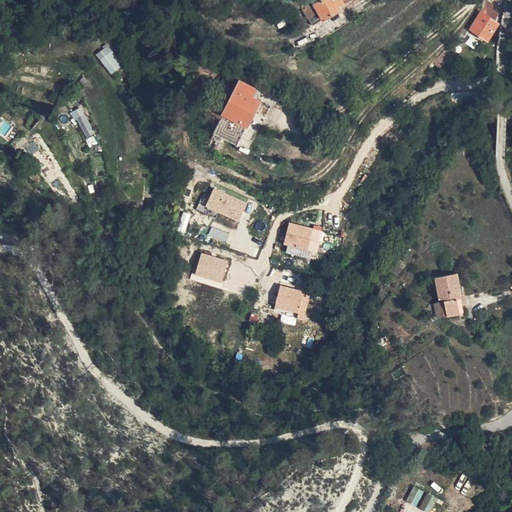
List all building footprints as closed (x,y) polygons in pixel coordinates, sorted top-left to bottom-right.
[(317,0),(307,4),(314,22),(360,3),(358,0),(317,0)] [(490,2),(486,10),(498,18),(502,9),(490,2)] [(498,18),(486,10),(476,27),(490,36),(500,20),(498,18)] [(95,54),(110,75),(121,67),(106,46),(95,54)] [(448,64),(454,58),(448,53),(442,58),(448,64)] [(243,77),(232,100),(229,106),(225,104),(228,97),(224,94),(219,100),(215,96),(211,99),(220,110),(227,115),(220,128),(244,139),(263,96),(256,92),(258,86),(243,77)] [(81,107),(72,112),(85,139),(95,134),(81,107)] [(94,136),(86,139),(89,147),(97,144),(94,136)] [(204,208),(239,222),(247,202),(212,188),(204,208)] [(288,223),(283,244),(287,245),(285,253),(316,260),(323,230),(288,223)] [(211,227),(208,236),(225,241),(228,233),(211,227)] [(222,283),(230,261),(201,252),(194,274),(222,283)] [(449,313),(465,310),(463,295),(467,294),(463,270),(442,274),(449,313)] [(279,285),(273,309),(304,317),(310,293),(279,285)] [(393,337),(390,326),(384,328),(387,339),(393,337)] [(423,483),(417,495),(429,491),(432,487),(423,483)] [(429,491),(417,495),(416,497),(424,502),(429,491)] [(439,511),(447,496),(438,491),(429,506),(439,511)]
